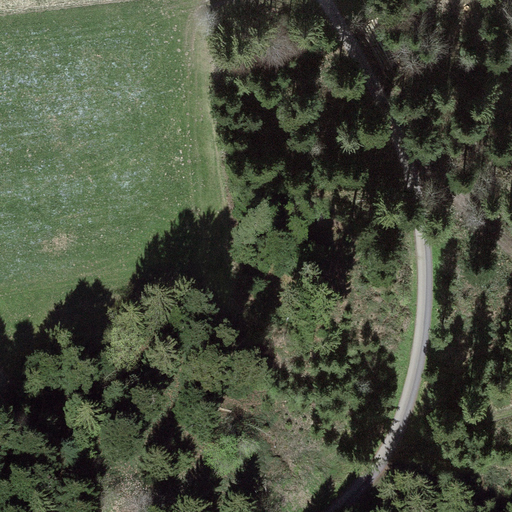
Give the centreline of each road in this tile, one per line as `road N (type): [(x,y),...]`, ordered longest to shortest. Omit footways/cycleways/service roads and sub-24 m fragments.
road 1 (unclassified): [(332,511),(388,448),(404,413),(420,319),(419,247),(391,107),(329,0)]
road 2 (track): [(400,151),(511,249)]
road 3 (track): [(511,410),(388,448)]
